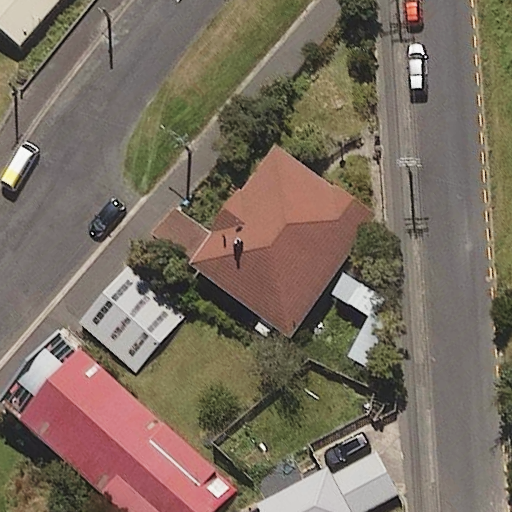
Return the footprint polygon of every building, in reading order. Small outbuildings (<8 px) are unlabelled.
[(57,0),(0,0),(0,24),(21,42),(57,0)] [(380,209),(279,136),(192,255),(292,329),(380,209)] [(184,316),(130,265),(80,318),(134,369),(184,316)] [(203,511),(233,480),(86,340),(22,408),(133,511),(203,511)] [(357,511),(400,490),(378,448),(340,467),(335,457),(227,511),(357,511)]
